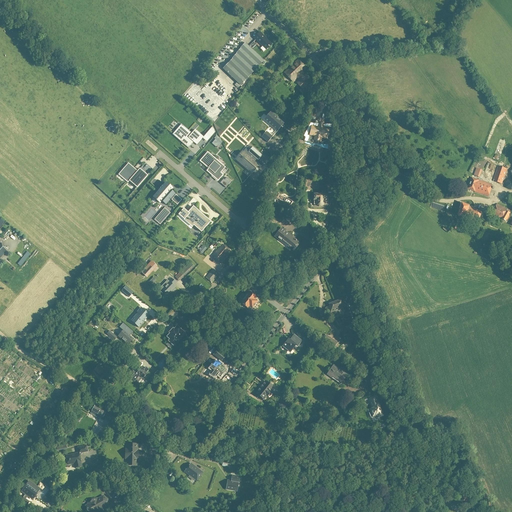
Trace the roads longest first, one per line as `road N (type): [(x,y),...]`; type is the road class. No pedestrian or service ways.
road 1 (unclassified): [(172,456),(99,394),(164,321),(215,285),(248,229)]
road 2 (unclassified): [(462,511),(415,463),(337,256)]
road 3 (tertiary): [(172,456),(337,256)]
road 4 (tertiary): [(337,256),(389,177),(331,80)]
road 5 (unclassified): [(248,229),(276,155),(331,80)]
